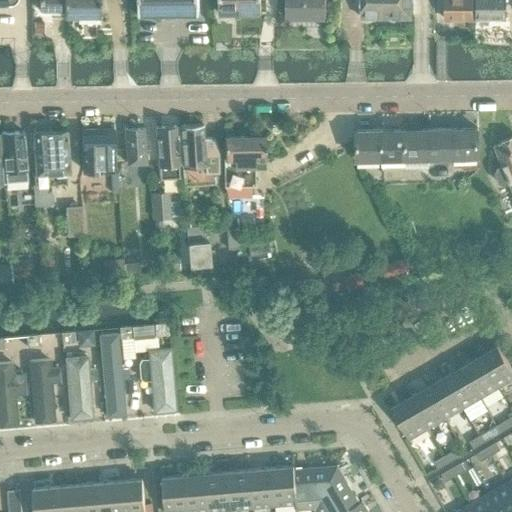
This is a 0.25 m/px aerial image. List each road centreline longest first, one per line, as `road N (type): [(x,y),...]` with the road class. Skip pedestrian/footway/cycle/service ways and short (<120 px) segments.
road 1 (residential): [(511,95),(0,103)]
road 2 (residential): [(414,511),(356,423),(169,442),(123,436),(0,455)]
road 3 (residential): [(511,333),(503,320),(395,378)]
